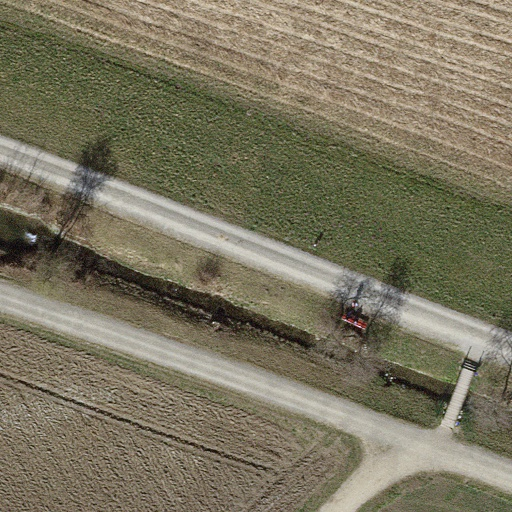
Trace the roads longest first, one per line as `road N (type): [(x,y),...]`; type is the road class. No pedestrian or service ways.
road 1 (track): [(479,341),(0,152)]
road 2 (track): [(0,299),(410,440)]
